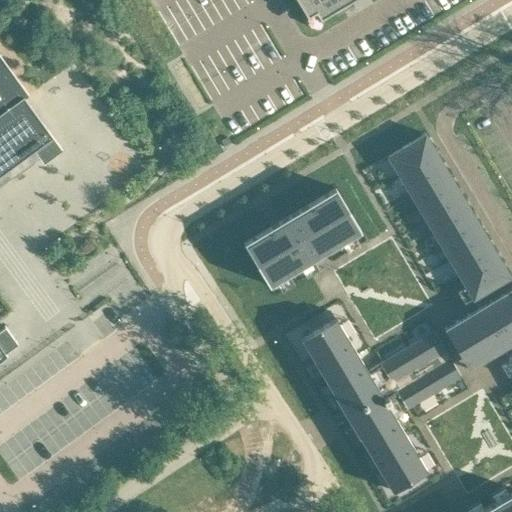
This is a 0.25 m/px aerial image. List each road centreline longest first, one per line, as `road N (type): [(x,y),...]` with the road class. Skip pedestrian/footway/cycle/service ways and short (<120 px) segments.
road 1 (residential): [(511,17),(172,222),(163,235),(171,261)]
road 2 (residential): [(281,411),(195,277),(171,261)]
road 3 (residential): [(247,413),(97,511)]
road 4 (residential): [(171,261),(174,302),(247,413)]
